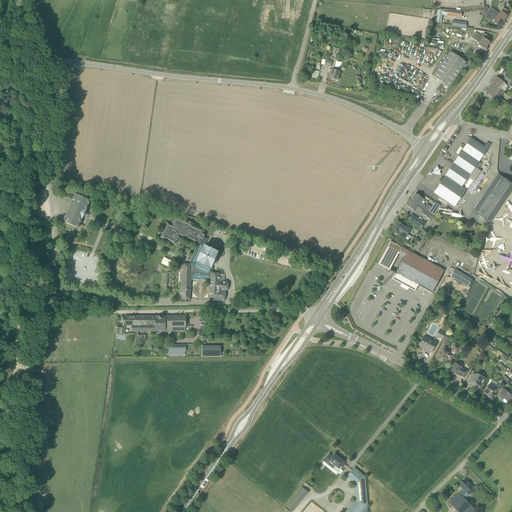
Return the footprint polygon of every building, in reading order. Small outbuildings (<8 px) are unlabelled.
[(490,8),(488,11),(504,21),(507,16),(506,15),(508,11),(504,8),(501,12),(499,14),(490,8)] [(442,16),(447,16),(461,18),(462,12),(448,10),(438,10),(436,20),(442,20),(442,16)] [(494,22),(500,27),(504,21),(488,11),(486,14),(495,20),(494,22)] [(481,35),(480,36),(475,33),(471,38),(480,43),(478,45),(485,50),(490,43),(486,40),(488,37),(484,33),(482,35),(481,35)] [(450,51),(433,76),(449,88),(467,63),(450,51)] [(332,70),(331,74),(328,73),(327,78),(337,80),(339,72),(332,70)] [(496,77),(491,84),(498,88),(497,89),(500,90),(504,84),(506,85),(506,84),(496,77)] [(497,96),(500,91),(500,90),(497,89),(498,88),(491,84),(486,92),(495,98),(497,96)] [(475,167),(491,145),(487,142),(484,147),(471,138),(454,163),(445,176),(446,176),(434,193),(455,207),(466,190),(462,187),(468,178),(474,182),(481,171),(475,167)] [(490,223),(511,191),(511,184),(498,174),(473,212),(490,223)] [(83,216),(85,217),(86,215),(87,212),(85,212),(90,200),(85,197),(75,193),(62,221),(78,228),(83,216)] [(411,200),(427,211),(430,207),(426,204),(425,206),(420,202),(423,198),(415,194),(411,200)] [(417,207),(422,211),(421,212),(427,217),(430,213),(430,212),(427,211),(411,200),(407,206),(414,211),(417,207)] [(433,208),(430,212),(430,213),(434,215),(437,212),(440,206),(436,203),(433,208)] [(408,221),(421,230),(425,223),(412,215),(408,221)] [(228,291),(228,282),(225,282),(220,282),(220,274),(213,273),(213,269),(211,268),(218,253),(209,249),(209,248),(208,247),(208,248),(205,247),(204,246),(206,242),(207,240),(204,238),(205,235),(203,235),(205,230),(193,225),(194,224),(187,221),(187,222),(182,220),(183,219),(176,216),(173,223),(171,222),(170,224),(167,222),(160,238),(175,245),(180,235),(187,238),(187,239),(198,244),(196,249),(190,262),(189,265),(182,264),(182,269),(183,269),(182,283),(181,283),(181,290),(182,290),(182,300),(190,300),(191,279),(210,279),(210,301),(224,301),(225,291),(228,291)] [(405,238),(411,229),(408,227),(407,228),(404,226),(397,221),(392,229),(399,233),(402,235),(401,236),(405,238)] [(68,233),(65,241),(78,244),(78,243),(80,236),(68,233)] [(432,294),(444,271),(390,242),(378,264),(389,270),(400,252),(405,255),(395,274),(400,276),(397,282),(414,291),(417,286),(432,294)] [(164,257),(161,263),(170,267),(173,261),(164,257)] [(454,269),(467,274),(468,271),(455,266),(454,269)] [(472,280),(454,270),(450,277),(468,287),(472,280)] [(136,317),(136,332),(166,331),(166,327),(166,316),(136,317)] [(166,327),(170,327),(170,331),(185,331),(185,327),(186,327),(186,316),(166,316),(166,327)] [(136,332),(136,317),(125,317),(125,321),(125,322),(125,326),(132,326),(132,332),(136,332)] [(446,334),(439,330),(436,336),(443,340),(446,334)] [(449,338),(445,336),(441,344),(445,346),(449,338)] [(428,351),(431,352),(436,343),(433,341),(432,342),(424,337),(419,346),(426,349),(428,350),(428,351)] [(186,345),(166,345),(166,356),(186,356),(186,345)] [(451,361),(454,355),(455,353),(456,354),(459,347),(455,345),(452,351),(451,353),(449,353),(444,351),(446,348),(443,347),(442,349),(436,359),(444,363),(447,359),(451,361)] [(221,356),(221,346),(202,346),(202,357),(221,356)] [(500,358),(505,363),(509,360),(504,354),(500,358)] [(455,363),(451,371),(458,375),(464,378),(468,371),(462,368),(462,367),(455,363)] [(477,384),(481,386),(485,379),(476,374),(476,375),(473,373),(467,383),(473,386),(474,385),(476,386),(477,384)] [(504,375),(502,378),(509,385),(511,382),(504,375)] [(492,399),(496,393),(498,388),(495,386),(494,388),(489,385),(485,393),(488,395),(487,396),(492,399)] [(502,391),(500,393),(499,394),(500,395),(499,397),(502,401),(505,404),(508,401),(510,399),(511,400),(511,398),(511,391),(508,393),(503,389),(502,391)] [(329,455),(324,461),(328,464),(330,462),(339,469),(344,462),(334,454),(332,457),(329,455)] [(354,468),(350,472),(357,478),(354,482),(354,483),(356,502),(347,511),(361,511),(367,505),(365,477),(354,468)] [(465,480),(459,485),(463,489),(459,493),(449,503),(457,511),(473,511),(476,510),(462,497),(466,492),(467,493),(472,488),(467,484),(468,483),(465,480)] [(302,487),(286,507),(292,511),(308,493),(302,487)]
